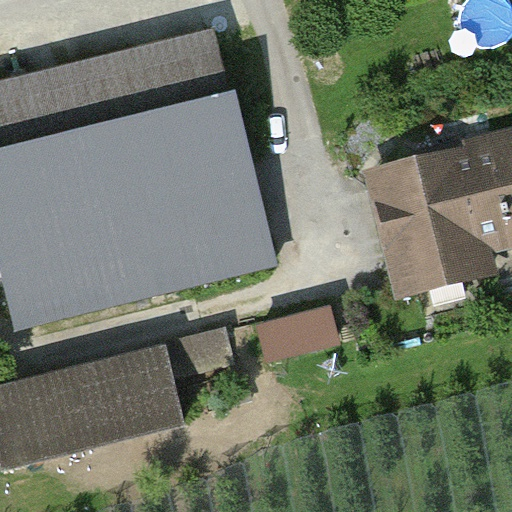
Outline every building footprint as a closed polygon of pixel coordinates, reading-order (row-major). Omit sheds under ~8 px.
[(0,70),(0,125),(218,71),(205,19),(0,70)] [(218,71),(0,125),(0,284),(11,327),(266,263),(218,71)] [(473,237),(511,228),(511,131),(361,166),(388,285),(479,265),(473,237)] [(337,296),(262,318),(275,361),(349,338),(337,296)] [(0,385),(0,458),(164,422),(149,353),(0,385)]
